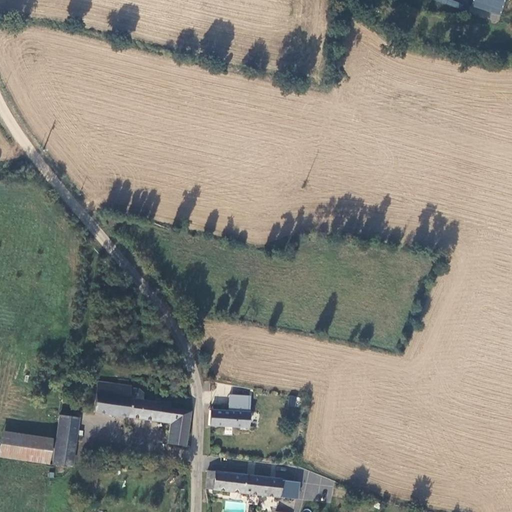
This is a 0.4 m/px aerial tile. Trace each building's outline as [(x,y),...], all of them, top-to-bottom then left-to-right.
[(475,0),(473,7),(503,15),(506,0),(475,0)] [(190,423),(191,411),(171,408),(172,403),(162,401),(162,403),(144,400),(144,394),(140,390),(130,388),(131,386),(98,381),(95,413),(170,423),(169,444),(186,448),(190,423)] [(211,399),(210,410),(247,414),(247,401),(211,399)] [(247,414),(210,410),(210,428),(246,429),(247,414)] [(77,435),(80,418),(61,415),(54,464),(73,467),(76,441),(83,442),(83,436),(77,435)] [(52,440),(2,432),(0,451),(0,455),(48,463),(52,440)] [(281,480),(209,471),(207,488),(280,498),(281,480)] [(293,499),(296,482),(281,480),(280,498),(293,499)]
